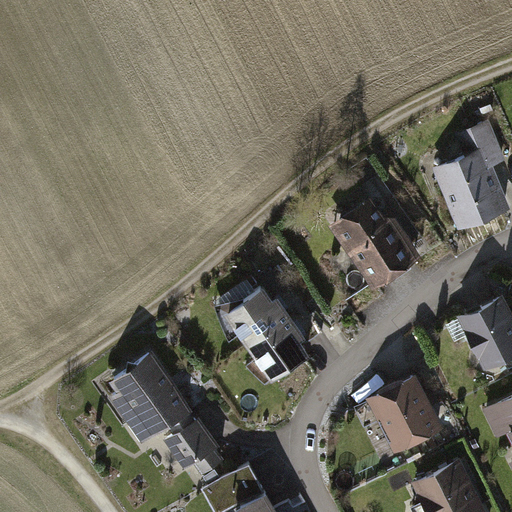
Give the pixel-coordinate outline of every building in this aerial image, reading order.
[(438,166),(464,227),(511,206),(511,197),(498,166),(511,160),(494,120),(462,133),(470,152),(438,166)] [(375,193),(334,224),(381,286),(428,250),(400,213),(394,218),(375,193)] [(256,285),(219,311),(268,379),(305,352),(296,340),(303,335),(273,293),(266,298),(256,285)] [(479,371),(511,354),(511,320),(498,293),(442,321),(460,356),(469,351),(479,371)] [(192,416),(146,349),(94,384),(138,450),(157,437),(186,480),(220,457),(212,447),(217,444),(196,413),(192,416)] [(440,429),(411,373),(361,399),(390,454),(440,429)] [(511,397),(500,404),(511,428),(511,397)] [(492,511),(464,458),(417,482),(427,500),(406,510),(407,511),(492,511)] [(283,511),(254,460),(206,488),(219,511),(224,511),(240,503),(245,511),(283,511)]
